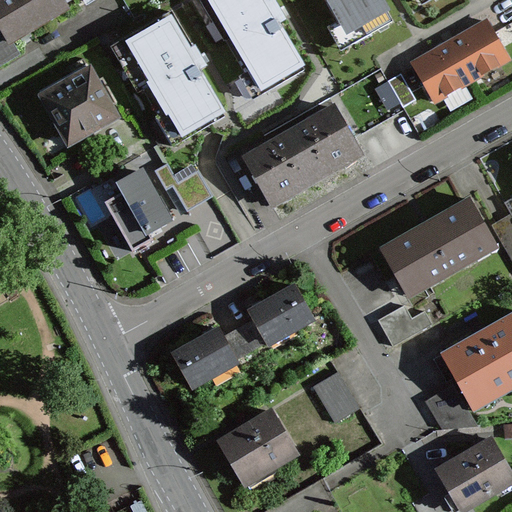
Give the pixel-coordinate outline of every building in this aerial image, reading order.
[(0,0),(0,64),(17,54),(10,42),(68,8),(63,0),(0,0)] [(272,0),(199,0),(211,20),(219,15),(232,36),(229,38),(263,94),(304,70),(276,22),(283,18),(272,0)] [(324,0),(351,45),(393,21),(381,0),(324,0)] [(204,64),(173,11),(116,44),(143,89),(151,85),(166,111),(157,116),(174,145),(225,116),(197,68),(204,64)] [(488,21),(450,42),(472,80),(510,59),(488,21)] [(450,42),(413,64),(435,102),(472,80),(450,42)] [(69,144),(117,116),(90,69),(42,96),(69,144)] [(401,73),(388,81),(404,107),(417,100),(401,73)] [(335,109),(247,159),(272,204),(361,154),(335,109)] [(155,170),(167,191),(173,187),(172,185),(179,182),(167,163),(155,170)] [(214,196),(198,170),(179,182),(172,185),(173,187),(188,212),(214,196)] [(124,192),(105,203),(133,252),(153,240),(149,231),(169,220),(141,171),(120,183),(124,192)] [(401,239),(381,251),(403,289),(424,277),(429,286),(443,278),(441,274),(461,263),(463,267),(477,259),(472,250),(493,238),(471,200),(450,212),(449,210),(431,220),(433,223),(421,230),(419,226),(400,237),(401,239)] [(511,216),(494,227),(511,258),(511,216)] [(295,286),(250,312),(254,319),(267,342),(294,326),(295,328),(314,317),(295,286)] [(405,305),(379,320),(393,346),(433,324),(426,311),(413,318),(405,305)] [(474,335),(441,354),(471,406),(511,382),(511,313),(484,329),(486,333),(476,338),(474,335)] [(254,319),(236,330),(249,352),(267,342),(254,319)] [(173,354),(192,387),(209,377),(208,375),(236,359),(223,336),(219,328),(173,354)] [(223,336),(236,359),(249,352),(236,330),(223,336)] [(339,372),(315,387),(322,399),(346,384),(339,372)] [(353,396),(346,384),(322,399),(329,411),(353,396)] [(444,430),(477,427),(454,388),(428,403),(444,430)] [(361,409),(353,396),(329,411),(336,423),(361,409)] [(245,483),(297,453),(272,411),(220,442),(245,483)] [(511,480),(511,472),(493,438),(438,470),(461,510),(511,480)]
